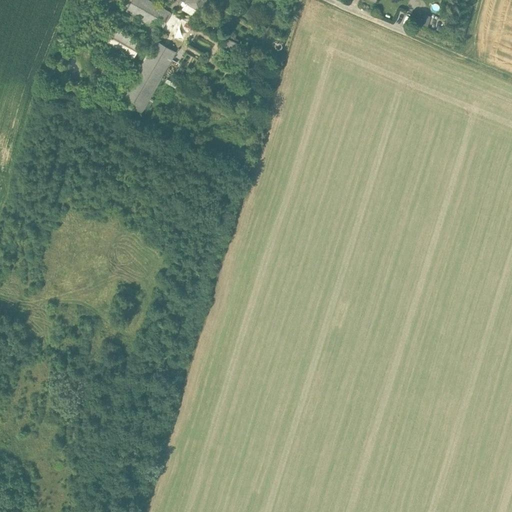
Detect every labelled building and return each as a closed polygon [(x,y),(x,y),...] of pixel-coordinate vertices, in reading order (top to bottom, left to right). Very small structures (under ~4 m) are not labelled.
[(207,58),(217,41),(189,25),(145,0),(132,0),(126,11),(207,58)] [(182,8),(194,15),(203,0),(184,0),(186,1),(182,8)] [(116,28),(106,45),(133,60),(143,43),(116,28)] [(225,38),(221,45),(234,52),(238,44),(225,38)] [(156,41),(121,101),(141,112),(162,77),(176,52),(156,41)]
